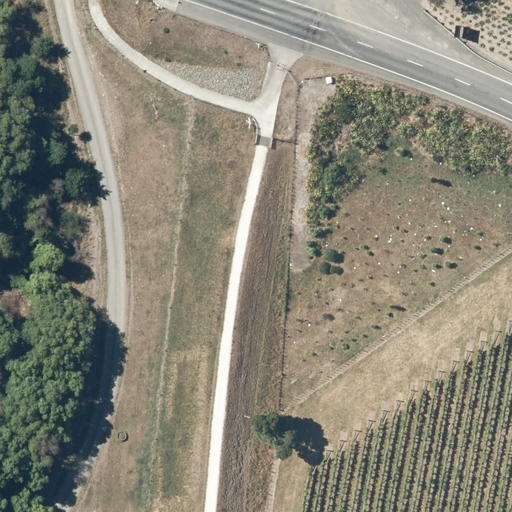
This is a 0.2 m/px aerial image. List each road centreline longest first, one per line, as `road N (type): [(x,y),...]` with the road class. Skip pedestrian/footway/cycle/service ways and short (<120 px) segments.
road 1 (track): [(58,0),(97,248),(92,345),(39,511)]
road 2 (secondary): [(228,0),(511,107)]
